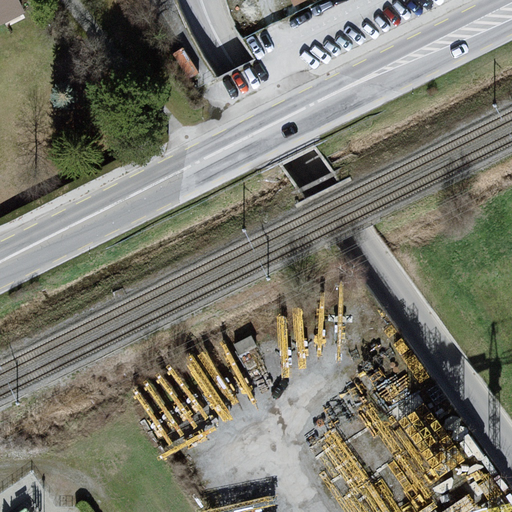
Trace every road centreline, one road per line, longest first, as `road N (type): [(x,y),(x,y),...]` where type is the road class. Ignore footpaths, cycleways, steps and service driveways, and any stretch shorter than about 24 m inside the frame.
road 1 (primary): [(511,8),(0,262)]
road 2 (tertiary): [(511,461),(369,254)]
road 3 (tertiary): [(234,66),(369,254)]
road 4 (track): [(196,162),(70,0)]
